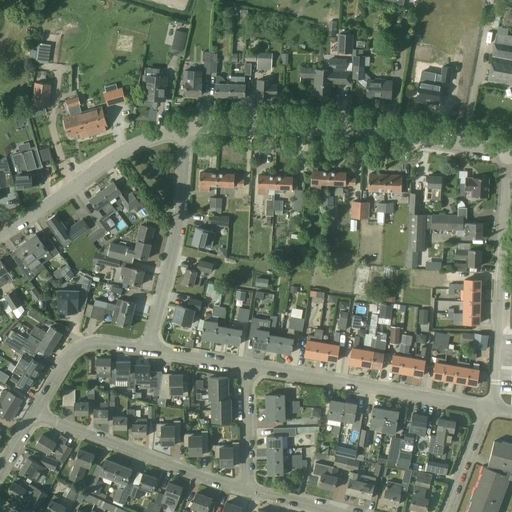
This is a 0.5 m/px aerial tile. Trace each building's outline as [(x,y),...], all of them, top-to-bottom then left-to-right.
[(396,0),(395,6),(403,8),(404,0),(396,0)] [(336,36),(337,22),(329,21),(329,36),(336,36)] [(183,51),(187,33),(177,31),(176,30),(172,48),(183,51)] [(453,35),(449,51),(475,57),(480,35),(466,32),(465,37),(453,35)] [(511,36),(496,33),(488,79),(510,84),(511,84),(511,36)] [(338,49),(338,52),(351,53),(352,35),(339,34),(338,49)] [(367,98),(376,98),(376,97),(391,98),(392,82),(370,80),(370,79),(369,78),(368,77),(367,76),(366,75),(365,74),(364,74),(363,73),(364,57),(359,57),(360,50),(354,50),(353,79),(355,79),(356,81),(357,82),(358,83),(360,85),(363,87),(364,88),(365,89),(367,90),(367,98)] [(242,53),(233,53),(232,63),(242,64),(242,53)] [(244,53),(244,62),(255,62),(255,54),(244,53)] [(270,54),(257,54),(257,63),(270,63),(270,54)] [(300,68),(300,77),(315,78),(314,94),(330,95),(331,83),(351,84),(352,72),(346,72),(346,60),(330,59),(330,68),(331,68),(330,70),(315,69),(300,68)] [(451,81),(454,61),(444,60),(441,80),(451,81)] [(186,83),(185,95),(201,95),(202,83),(199,83),(200,71),(189,71),(188,83),(186,83)] [(215,96),(229,96),(230,84),(224,84),(224,82),(224,80),(223,79),(222,78),(220,77),(218,76),(217,76),(217,75),(216,75),(216,84),(215,96)] [(144,85),(145,85),(144,99),(165,100),(166,77),(144,76),(144,85)] [(230,84),(229,96),(244,97),(245,85),(244,85),(245,77),(231,76),(230,84)] [(271,81),(258,80),(257,97),(270,98),(270,95),(277,95),(277,85),(271,85),(271,81)] [(35,83),(32,105),(49,107),(52,85),(35,83)] [(417,101),(426,102),(426,100),(438,102),(441,85),(433,83),(433,85),(420,83),(418,91),(417,91),(417,93),(418,93),(417,101)] [(104,93),(107,106),(126,101),(122,88),(104,93)] [(80,104),(78,97),(70,99),(74,114),(77,114),(80,122),(85,121),(89,136),(106,131),(105,127),(108,126),(103,107),(82,112),(79,105),(80,104)] [(70,99),(66,100),(70,115),(63,117),(68,137),(79,134),(80,139),(89,136),(85,121),(80,122),(77,114),(74,114),(70,99)] [(23,174),(16,175),(17,188),(33,187),(32,174),(30,174),(30,169),(43,165),(37,149),(21,153),(22,168),(23,168),(23,174)] [(0,186),(13,185),(6,156),(0,159),(0,186)] [(329,172),(311,171),(311,190),(321,190),(321,184),(328,185),(329,172)] [(329,172),(328,185),(346,186),(346,185),(356,185),(356,179),(346,178),(346,173),(329,172)] [(217,186),(217,173),(200,173),(199,191),(209,192),(210,186),(217,186)] [(235,174),(217,173),(217,186),(234,187),(234,186),(244,187),(244,180),(234,180),(235,174)] [(369,174),(368,191),(385,192),(386,175),(369,174)] [(258,175),(257,194),(268,194),(268,188),(275,189),(275,176),(258,175)] [(386,175),(385,192),(393,193),(401,193),(402,190),(402,176),(386,175)] [(275,176),(275,189),(276,189),(276,194),(283,194),(283,189),(294,190),(297,190),(297,179),(293,178),(293,177),(275,176)] [(427,187),(427,200),(440,200),(441,188),(442,177),(427,176),(427,187)] [(465,178),(465,184),(459,183),(458,196),(465,196),(465,191),(472,191),(472,197),(488,197),(489,179),(487,178),(486,176),(482,176),(481,178),(473,178),(465,178)] [(114,182),(102,191),(109,200),(115,208),(122,202),(129,212),(140,204),(132,193),(128,196),(124,189),(121,191),(114,182)] [(97,195),(90,200),(97,209),(94,211),(101,220),(103,218),(107,222),(111,219),(109,217),(117,211),(114,208),(115,208),(109,200),(102,191),(101,191),(100,190),(96,193),(97,195)] [(157,201),(152,194),(150,191),(149,192),(147,193),(146,194),(153,204),(155,203),(156,202),(157,201)] [(409,214),(419,214),(420,193),(410,193),(409,214)] [(208,209),(208,214),(215,215),(215,213),(216,208),(215,208),(216,198),(210,198),(210,208),(210,209),(208,209)] [(274,201),(274,210),(275,210),(283,210),(283,201),(274,201)] [(360,218),(361,202),(353,202),(351,217),(360,218)] [(360,218),(368,219),(369,203),(361,202),(360,218)] [(384,203),(384,212),(392,213),(393,203),(389,203),(384,203)] [(56,214),(46,221),(64,246),(90,228),(84,219),(67,230),(56,214)] [(419,214),(409,214),(408,226),(409,226),(408,250),(424,251),(425,228),(431,229),(465,230),(465,234),(464,234),(464,238),(482,239),(482,224),(467,223),(467,216),(457,215),(432,215),(426,215),(419,214)] [(208,216),(207,224),(218,225),(218,226),(227,227),(228,217),(218,216),(218,217),(208,216)] [(100,229),(89,237),(93,243),(112,229),(107,222),(103,218),(101,220),(96,223),(100,229)] [(98,254),(121,260),(121,259),(133,262),(134,256),(147,259),(151,244),(150,244),(154,228),(141,225),(137,241),(135,249),(111,243),(109,250),(102,248),(101,255),(98,254)] [(196,228),(192,244),(199,245),(205,247),(211,248),(215,233),(209,231),(196,228)] [(36,234),(26,241),(41,262),(43,264),(52,257),(59,252),(50,240),(44,245),(41,242),(37,235),(36,234)] [(22,256),(16,260),(18,264),(27,276),(31,281),(36,275),(31,269),(32,269),(41,262),(26,241),(16,248),(22,256)] [(456,250),(456,259),(466,259),(466,264),(466,265),(468,265),(468,266),(481,267),(481,250),(468,249),(468,250),(456,250)] [(98,254),(95,253),(93,261),(119,267),(121,260),(98,254)] [(182,283),(193,286),(199,288),(202,277),(204,278),(205,271),(210,273),(212,264),(199,261),(196,271),(186,269),(182,283)] [(454,263),(454,271),(466,272),(466,265),(466,264),(454,263)] [(131,268),(131,269),(123,267),(121,273),(125,274),(123,282),(128,283),(128,282),(140,285),(144,271),(131,268)] [(59,290),(58,312),(69,312),(69,315),(75,315),(75,312),(77,312),(77,309),(78,296),(88,297),(92,280),(84,276),(84,278),(80,291),(78,291),(59,290)] [(268,279),(256,277),(256,285),(267,287),(268,279)] [(442,284),(442,289),(446,289),(448,289),(448,290),(459,291),(459,290),(465,290),(464,291),(480,291),(480,280),(465,280),(465,285),(455,284),(442,284)] [(215,298),(214,304),(220,306),(224,287),(209,283),(206,296),(215,298)] [(36,300),(42,295),(36,286),(29,291),(36,300)] [(123,289),(112,286),(110,292),(121,295),(123,289)] [(244,306),(247,291),(238,290),(235,305),(244,306)] [(13,291),(4,296),(5,297),(13,310),(13,311),(13,310),(21,305),(22,305),(13,291)] [(480,291),(464,291),(464,302),(480,302),(480,291)] [(5,297),(0,299),(0,301),(7,313),(12,311),(13,310),(5,297)] [(173,320),(190,324),(193,314),(197,315),(199,309),(200,309),(202,301),(190,298),(187,308),(177,306),(173,320)] [(114,311),(132,315),(135,303),(117,299),(115,305),(107,304),(108,303),(95,299),(94,305),(114,311)] [(464,313),(479,313),(480,302),(464,302),(464,313)] [(382,303),(379,322),(391,324),(394,305),(382,303)] [(132,315),(114,311),(94,305),(88,304),(85,316),(91,317),(103,320),(105,313),(113,315),(111,322),(130,327),(132,315)] [(204,323),(202,338),(214,340),(217,326),(218,317),(220,309),(220,307),(214,306),(212,315),(213,315),(211,325),(204,323)] [(32,308),(28,315),(43,324),(47,318),(35,310),(32,308)] [(239,308),(237,320),(248,322),(250,310),(239,308)] [(419,323),(427,324),(428,310),(420,309),(419,323)] [(373,313),(371,328),(377,329),(379,313),(373,313)] [(464,313),(464,324),(479,324),(479,313),(464,313)] [(352,327),(359,329),(360,329),(362,317),(354,315),(352,327)] [(269,330),(275,331),(277,317),(271,316),(269,330)] [(252,317),(249,338),(254,339),(253,347),(266,349),(268,335),(269,335),(270,331),(256,328),(258,318),(252,317)] [(347,318),(340,317),(338,329),(345,330),(347,318)] [(237,329),(229,328),(227,342),(239,345),(242,330),(242,325),(237,324),(237,329)] [(55,344),(62,333),(51,327),(47,333),(36,326),(33,331),(44,338),(55,344)] [(227,342),(229,328),(217,326),(214,340),(227,342)] [(390,339),(399,340),(400,327),(391,326),(390,339)] [(315,358),(320,329),(315,329),(314,336),(308,335),(305,356),(306,356),(307,358),(311,359),(313,357),(315,358)] [(326,359),(328,344),(321,343),(323,330),(320,329),(315,358),(326,359)] [(55,344),(44,338),(33,331),(30,334),(31,335),(27,341),(27,340),(12,331),(8,337),(23,346),(35,353),(38,348),(49,354),(55,344)] [(287,338),(281,337),(278,351),(291,353),(294,339),(295,333),(288,332),(287,338)] [(334,345),(328,344),(326,359),(336,361),(339,346),(338,346),(340,333),(336,332),(334,345)] [(433,342),(432,349),(437,349),(440,346),(448,347),(450,333),(448,332),(448,333),(448,334),(437,332),(436,332),(434,343),(433,342)] [(470,340),(469,344),(469,346),(473,347),(475,335),(463,333),(462,339),(470,340)] [(475,333),(473,348),(486,350),(488,335),(475,333)] [(363,350),(360,365),(370,367),(373,352),(375,340),(373,339),(371,339),(371,336),(369,336),(369,335),(365,334),(365,337),(363,350)] [(278,351),(281,337),(269,335),(268,335),(266,349),(278,351)] [(360,365),(363,350),(358,349),(359,345),(358,345),(360,336),(355,336),(353,348),(352,348),(350,363),(360,365)] [(5,341),(4,343),(9,346),(19,353),(20,351),(23,346),(8,337),(5,341)] [(370,367),(381,369),(384,354),(376,352),(378,340),(375,340),(373,352),(370,367)] [(393,355),(390,371),(401,372),(404,357),(405,344),(401,344),(398,356),(393,355)] [(404,357),(401,372),(411,374),(414,359),(409,358),(410,353),(408,353),(410,345),(405,344),(404,357)] [(414,359),(411,374),(415,375),(415,377),(419,378),(420,376),(422,376),(425,360),(424,360),(426,348),(422,347),(421,354),(415,353),(415,359),(414,359)] [(35,378),(43,365),(33,359),(24,354),(16,366),(25,372),(35,378)] [(116,374),(116,364),(111,364),(111,358),(97,358),(97,370),(110,371),(110,384),(116,384),(116,380),(116,374)] [(435,363),(433,378),(434,378),(435,381),(439,381),(440,379),(444,380),(446,365),(445,364),(446,359),(438,358),(436,358),(435,363)] [(116,364),(116,374),(116,380),(127,381),(127,388),(135,388),(135,384),(136,384),(136,377),(135,377),(135,367),(130,367),(130,365),(130,362),(116,361),(116,364)] [(468,368),(469,368),(470,363),(458,361),(457,366),(454,382),(465,383),(468,368)] [(135,367),(135,377),(136,377),(136,384),(139,384),(149,384),(149,389),(154,389),(154,396),(155,396),(159,396),(161,386),(161,385),(155,385),(156,372),(150,372),(150,365),(135,365),(135,367)] [(454,382),(457,366),(446,365),(444,380),(454,382)] [(35,378),(25,372),(16,366),(12,372),(14,373),(11,379),(18,383),(18,384),(28,390),(35,378)] [(479,370),(469,368),(468,368),(465,383),(476,385),(479,370)] [(0,370),(0,379),(5,383),(9,376),(0,370)] [(88,388),(96,388),(96,374),(88,374),(88,388)] [(161,386),(159,399),(170,398),(170,395),(188,395),(188,383),(183,383),(182,375),(170,375),(170,376),(170,386),(161,386)] [(209,389),(228,388),(227,377),(209,377),(209,389)] [(88,402),(75,402),(75,389),(63,388),(63,401),(69,402),(69,405),(74,405),(74,414),(88,415),(88,402)] [(210,400),(212,400),(212,399),(228,399),(228,388),(209,389),(210,400)] [(0,413),(10,420),(10,418),(11,418),(12,419),(16,412),(15,411),(18,405),(22,400),(9,392),(6,390),(4,391),(1,395),(2,397),(0,400),(0,413)] [(88,402),(88,415),(94,415),(94,421),(107,422),(107,420),(108,410),(100,409),(94,409),(94,394),(89,394),(88,402)] [(266,408),(284,407),(284,394),(266,395),(266,408)] [(228,399),(212,399),(212,400),(212,410),(230,410),(230,399),(228,399)] [(344,402),(331,400),(328,418),(341,420),(344,402)] [(113,420),(113,429),(127,429),(127,427),(127,417),(113,417),(113,413),(114,413),(115,401),(108,401),(108,420),(113,420)] [(344,402),(341,420),(353,422),(351,430),(360,431),(363,414),(355,412),(356,404),(344,402)] [(266,408),(267,421),(285,420),(284,407),(266,408)] [(382,431),(386,409),(373,407),(371,422),(383,424),(382,431)] [(382,431),(389,432),(390,425),(396,426),(398,411),(397,411),(397,409),(392,408),(391,410),(386,409),(382,431)] [(127,417),(127,427),(132,427),(132,436),(146,436),(147,424),(146,424),(146,419),(134,418),(134,409),(127,409),(127,417)] [(230,410),(212,410),(212,422),(230,421),(230,410)] [(405,432),(404,439),(413,441),(414,434),(418,435),(424,436),(425,427),(427,416),(413,414),(411,425),(410,433),(405,432)] [(431,435),(428,453),(442,456),(444,445),(445,443),(446,438),(452,439),(453,432),(455,421),(453,421),(453,419),(449,419),(448,420),(439,418),(437,430),(438,430),(436,436),(431,435)] [(156,424),(156,436),(161,436),(162,444),(175,444),(174,444),(174,433),(180,433),(180,421),(174,421),(174,424),(156,424)] [(267,449),(282,449),(287,449),(287,436),(296,436),(296,433),(318,433),(318,427),(273,428),(274,436),(267,437),(267,449)] [(368,446),(371,430),(362,429),(360,444),(368,446)] [(184,434),(184,447),(189,446),(189,455),(202,454),(202,443),(208,443),(208,431),(201,431),(201,434),(184,434)] [(42,435),(36,445),(49,453),(51,450),(57,454),(58,454),(57,456),(55,460),(63,463),(71,449),(71,448),(64,445),(62,448),(55,444),(56,443),(55,443),(42,435)] [(511,444),(502,442),(502,443),(494,441),(489,459),(487,468),(483,466),(480,473),(482,473),(476,488),(475,487),(470,500),(472,501),(469,508),(467,511),(496,511),(510,478),(511,478),(511,444)] [(215,445),(215,458),(220,458),(220,466),(234,466),(234,465),(233,465),(233,455),(239,455),(239,442),(232,442),(232,445),(215,445)] [(387,461),(386,466),(396,468),(397,467),(399,450),(400,446),(390,445),(387,461)] [(293,447),(293,468),(307,467),(307,458),(303,459),(302,447),(293,447)] [(75,461),(76,462),(70,478),(80,482),(86,466),(89,467),(94,455),(79,449),(75,461)] [(282,449),(267,449),(268,462),(282,461),(282,455),(282,449)] [(350,449),(347,458),(348,458),(355,460),(355,459),(357,450),(350,449)] [(399,450),(397,467),(406,469),(409,469),(412,453),(400,450),(399,450)] [(333,465),(333,466),(334,466),(345,469),(348,458),(347,458),(336,455),(333,465)] [(55,460),(46,456),(43,463),(42,465),(28,457),(24,465),(23,464),(20,469),(21,469),(20,471),(38,481),(46,467),(54,470),(57,465),(62,467),(63,463),(55,460)] [(348,458),(345,469),(357,472),(360,461),(356,460),(355,460),(348,458)] [(113,479),(118,464),(106,459),(100,474),(98,480),(93,477),(88,489),(98,493),(103,482),(102,481),(104,476),(113,479)] [(283,474),(282,461),(268,462),(268,475),(283,474)] [(428,461),(426,471),(439,474),(441,463),(428,461)] [(319,486),(333,489),(336,477),(335,477),(337,468),(333,467),(334,466),(333,466),(333,467),(316,463),(313,474),(321,476),(319,486)] [(131,469),(118,464),(113,479),(120,482),(117,488),(118,488),(113,499),(124,503),(128,491),(123,489),(125,484),(126,484),(131,469)] [(377,464),(374,475),(382,477),(384,466),(377,464)] [(406,469),(402,483),(408,484),(411,475),(412,470),(406,469)] [(416,479),(409,508),(411,509),(411,510),(420,511),(422,511),(423,511),(425,511),(428,499),(423,498),(426,487),(429,488),(430,480),(432,474),(419,471),(418,472),(412,470),(411,475),(417,477),(416,479)] [(349,479),(345,492),(358,495),(361,482),(356,480),(358,473),(351,471),(349,479)] [(152,492),(157,479),(143,473),(138,486),(132,484),(128,494),(139,498),(143,488),(152,492)] [(358,495),(370,498),(376,478),(363,475),(361,482),(358,495)] [(383,502),(384,502),(384,504),(389,505),(390,503),(397,505),(400,494),(399,493),(401,485),(388,481),(387,486),(386,486),(386,488),(383,502)] [(26,490),(13,482),(7,492),(20,499),(23,494),(29,498),(28,500),(40,507),(47,495),(36,488),(29,484),(26,490)] [(155,504),(151,511),(158,511),(160,506),(166,508),(167,504),(168,502),(175,505),(175,506),(175,507),(178,499),(182,488),(168,483),(164,494),(158,492),(158,494),(154,504),(155,504)] [(72,486),(66,497),(74,502),(80,490),(72,486)] [(184,509),(182,511),(207,511),(208,511),(207,511),(211,498),(197,493),(192,507),(190,511),(184,509)] [(84,499),(95,504),(97,499),(87,494),(86,494),(84,499)] [(46,510),(48,511),(62,511),(65,507),(58,503),(61,499),(54,495),(52,500),(51,500),(46,510)] [(108,504),(97,499),(95,504),(106,509),(108,504)] [(227,502),(222,511),(239,511),(241,508),(227,502)]
